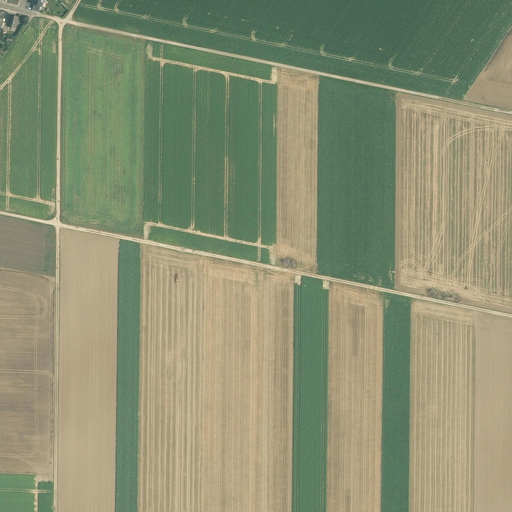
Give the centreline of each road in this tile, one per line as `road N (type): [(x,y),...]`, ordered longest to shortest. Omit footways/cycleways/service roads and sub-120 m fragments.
road 1 (track): [(0,212),(511,316)]
road 2 (track): [(55,511),(60,19)]
road 3 (track): [(511,113),(66,21),(80,0)]
